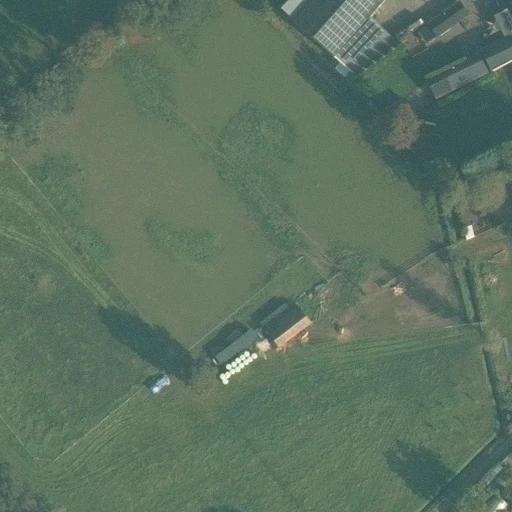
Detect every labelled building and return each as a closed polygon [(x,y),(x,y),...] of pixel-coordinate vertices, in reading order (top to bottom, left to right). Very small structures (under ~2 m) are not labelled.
[(289,0),(280,10),(293,23),(354,77),(397,44),(370,18),(385,0),(289,0)] [(511,10),(511,0),(496,0),(504,14),(511,10)] [(459,2),(426,26),(437,40),(469,16),(459,2)] [(511,35),(480,51),(491,73),(511,62),(511,35)] [(427,83),(436,100),(489,74),(480,57),(427,83)] [(431,98),(422,103),(424,108),(434,103),(431,98)] [(279,350),(311,325),(297,307),(265,332),(279,350)]
